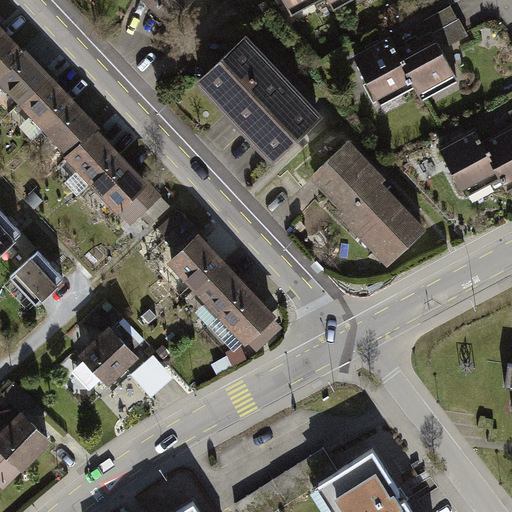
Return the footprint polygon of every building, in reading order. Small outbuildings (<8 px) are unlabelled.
[(137,0),(161,25),(186,0),(137,0)] [(276,0),(284,14),(311,0),(276,0)] [(0,84),(30,57),(0,25),(0,84)] [(237,39),(188,85),(265,166),(314,120),(237,39)] [(385,39),(349,59),(371,100),(403,82),(396,59),(385,39)] [(428,41),(396,59),(403,82),(414,102),(450,82),(428,41)] [(0,84),(0,89),(21,112),(53,82),(30,57),(0,84)] [(21,112),(46,138),(78,108),(53,82),(21,112)] [(46,138),(72,166),(104,136),(78,108),(46,138)] [(511,126),(511,127),(479,145),(490,175),(498,189),(511,181),(511,126)] [(470,130),(435,150),(458,193),(490,175),(479,145),(470,130)] [(72,166),(98,194),(131,164),(104,136),(72,166)] [(343,142),(304,179),(337,214),(333,218),(381,268),(421,231),(376,184),(380,181),(343,142)] [(98,194),(124,222),(156,191),(131,164),(98,194)] [(0,218),(0,249),(16,234),(0,218)] [(165,241),(178,256),(199,237),(201,235),(188,221),(165,241)] [(223,263),(199,237),(178,256),(168,266),(191,291),(223,263)] [(35,253),(8,278),(33,305),(60,280),(35,253)] [(213,315),(245,286),(223,263),(191,291),(213,315)] [(283,327),(245,286),(213,315),(245,349),(249,345),(256,352),(283,327)] [(138,356),(108,321),(76,349),(107,384),(138,356)] [(153,352),(132,370),(150,391),(171,373),(153,352)] [(511,369),(503,369),(501,393),(511,394),(511,369)] [(20,406),(32,394),(13,375),(1,387),(20,406)] [(20,406),(0,426),(0,476),(3,480),(49,433),(20,406)] [(423,511),(381,442),(312,485),(331,511),(423,511)] [(175,511),(210,511),(200,496),(175,511)]
